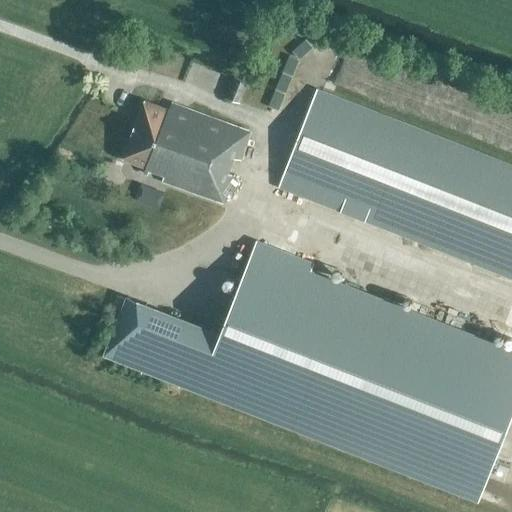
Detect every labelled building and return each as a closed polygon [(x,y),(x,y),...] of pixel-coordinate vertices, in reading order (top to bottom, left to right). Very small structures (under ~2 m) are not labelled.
[(248,81),(233,76),(225,98),(239,104),(248,81)] [(511,165),(314,89),(311,97),(277,186),(511,276),(511,165)] [(161,180),(222,201),(231,174),(227,173),(233,158),(237,159),(246,132),(170,104),(168,109),(142,100),(121,159),(145,168),(143,173),(147,175),(149,170),(163,175),(161,180)] [(137,182),(131,192),(151,204),(157,194),(137,182)] [(126,295),(102,355),(477,501),(511,412),(511,349),(311,270),(314,262),(256,240),(220,331),(126,295)]
